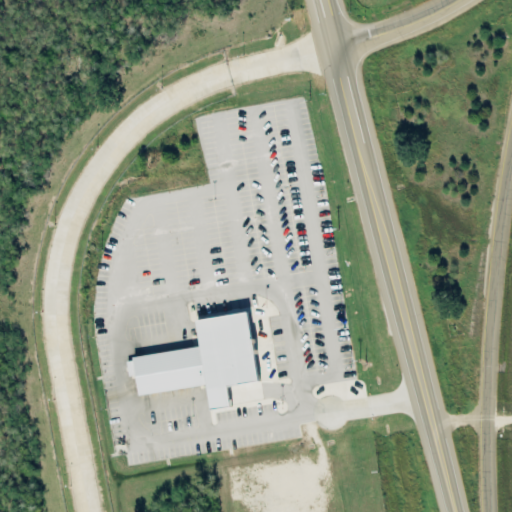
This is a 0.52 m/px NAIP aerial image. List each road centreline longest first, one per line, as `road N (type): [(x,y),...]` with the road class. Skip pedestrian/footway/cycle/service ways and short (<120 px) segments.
road 1 (trunk): [(340,58),(454,511)]
road 2 (primary): [(486,511),(481,462),(500,198),(511,151)]
road 3 (primary): [(475,0),(340,58)]
